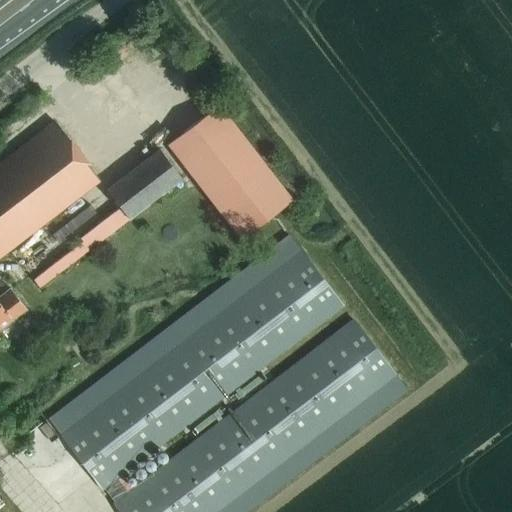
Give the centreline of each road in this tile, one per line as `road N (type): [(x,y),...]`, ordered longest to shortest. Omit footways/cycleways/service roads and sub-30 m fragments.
road 1 (unknown): [(54,54),(118,139),(122,164),(26,255),(0,262)]
road 2 (unclassified): [(0,97),(124,0)]
